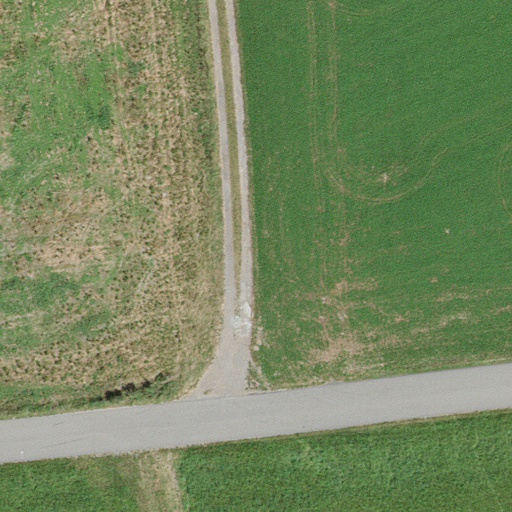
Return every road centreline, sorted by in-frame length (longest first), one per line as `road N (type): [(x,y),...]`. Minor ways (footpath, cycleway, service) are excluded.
road 1 (unclassified): [(0,442),(511,383)]
road 2 (track): [(214,0),(230,121),(227,419)]
